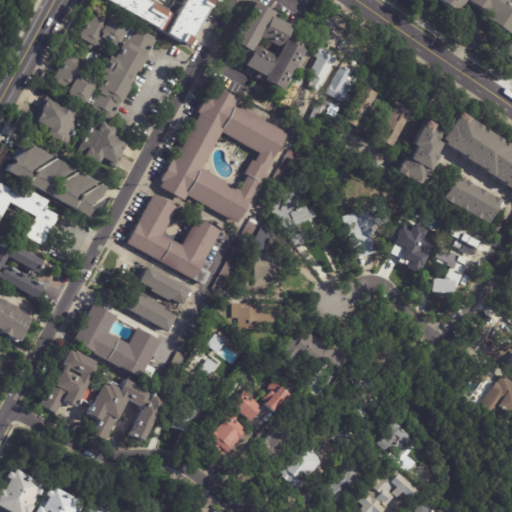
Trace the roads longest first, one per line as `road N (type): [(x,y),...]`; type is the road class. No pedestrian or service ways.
road 1 (residential): [(0,429),(230,0)]
road 2 (residential): [(454,511),(458,474),(417,385),(511,218)]
road 3 (residential): [(252,511),(197,474),(150,456),(97,453),(15,403)]
road 4 (tertiary): [(511,108),(356,0)]
road 5 (residential): [(440,338),(369,289),(335,302)]
